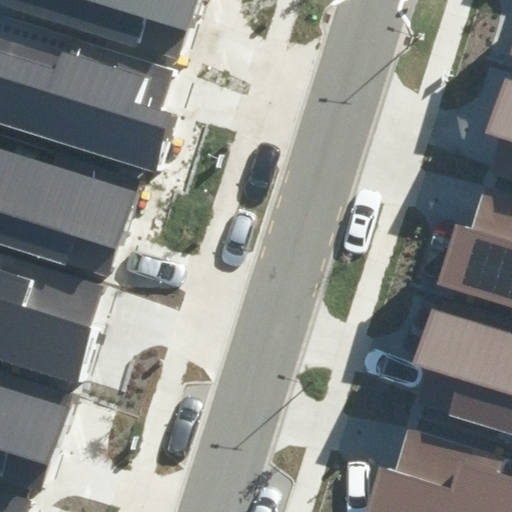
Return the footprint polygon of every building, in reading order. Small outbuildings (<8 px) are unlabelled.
[(201,0),(0,0),(0,6),(104,39),(140,50),(149,21),(190,34),(201,0)] [(0,121),(153,171),(172,113),(140,103),(148,78),(64,51),(57,72),(0,53),(0,121)] [(511,178),(511,77),(505,75),(488,131),(503,136),(492,172),(511,178)] [(139,192),(0,147),(0,246),(70,268),(79,239),(120,252),(139,192)] [(511,306),(511,196),(484,188),(471,229),(456,224),(437,284),(511,306)] [(0,360),(81,386),(99,329),(28,307),(36,280),(0,268),(0,360)] [(511,433),(511,332),(431,308),(413,363),(429,368),(417,404),(511,433)] [(69,405),(0,383),(0,481),(9,453),(50,466),(69,405)] [(511,511),(511,477),(498,473),(502,460),(409,431),(396,472),(381,467),(367,511),(511,511)]
